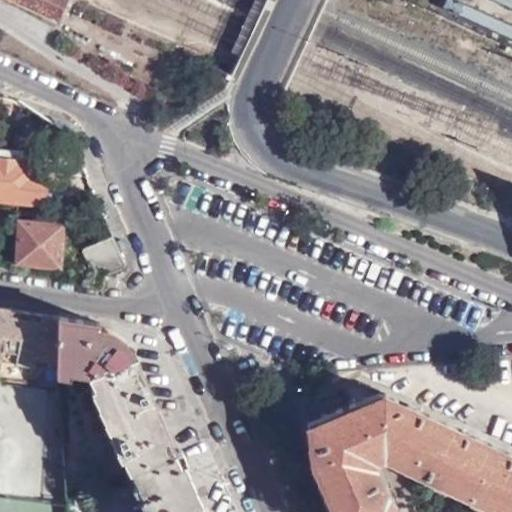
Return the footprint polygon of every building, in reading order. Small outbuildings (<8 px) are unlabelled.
[(0,0),(56,24),(66,0),(0,0)] [(0,154),(0,197),(43,203),(47,177),(44,177),(47,154),(1,148),(0,154)] [(58,265),(59,225),(19,220),(18,259),(58,265)] [(126,268),(114,237),(82,251),(95,282),(126,268)] [(0,305),(0,378),(58,384),(57,315),(0,305)] [(99,321),(57,315),(58,384),(60,385),(65,496),(91,485),(117,474),(131,469),(173,451),(134,357),(122,338),(109,326),(99,321)] [(511,511),(511,453),(383,393),(354,404),(352,398),(328,409),(330,414),(305,424),(309,457),(333,511),(390,511),(394,506),(388,494),(384,493),(372,465),(374,459),(395,451),(399,464),(505,511),(511,511)] [(199,511),(187,483),(173,451),(131,469),(143,497),(138,499),(143,511),(145,511),(149,510),(149,511),(199,511)] [(92,511),(91,485),(65,496),(65,511),(92,511)]
